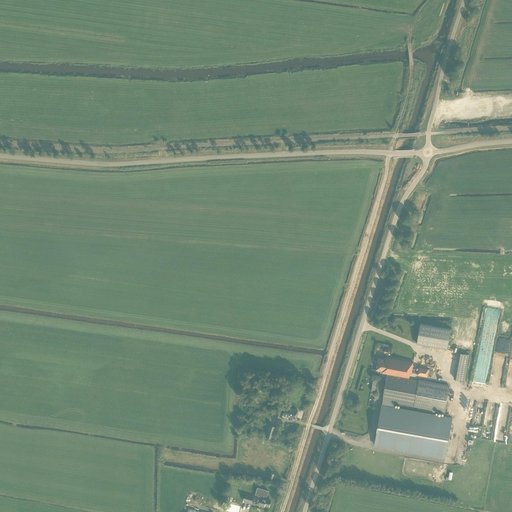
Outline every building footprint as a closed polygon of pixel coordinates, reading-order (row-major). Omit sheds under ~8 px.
[(420,324),(416,344),(447,350),(450,330),(420,324)] [(505,382),(509,354),(507,353),(509,338),(497,337),(491,385),(499,386),(499,381),(505,382)] [(469,355),(460,354),(456,380),(464,382),(469,355)] [(395,375),(409,378),(410,374),(411,374),(414,362),(384,357),(384,359),(378,357),(376,370),(382,371),(382,373),(387,374),(374,445),(445,458),(453,416),(394,406),(394,403),(445,412),(449,384),(418,379),(395,375)] [(417,374),(427,376),(429,368),(419,367),(417,374)] [(501,404),(496,436),(504,437),(509,406),(501,404)] [(285,406),(283,415),(282,417),(288,419),(289,417),(295,419),(298,410),(285,406)] [(266,437),(273,439),(276,427),(269,425),(266,437)] [(242,500),(251,503),(253,496),(244,493),(242,500)] [(264,505),(269,506),(271,500),(258,497),(256,504),(264,506),(264,505)] [(224,511),(229,511),(232,511),(234,505),(226,503),(224,511)]
